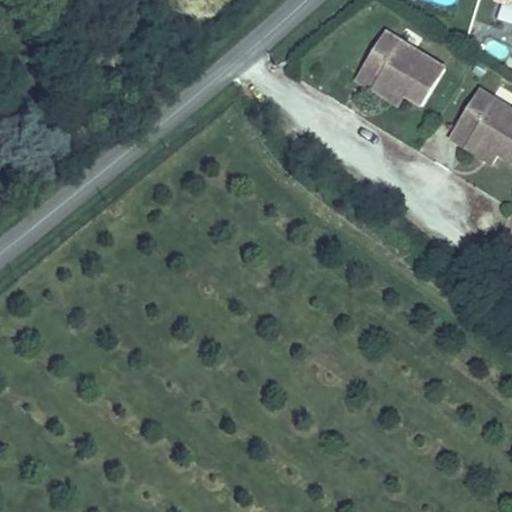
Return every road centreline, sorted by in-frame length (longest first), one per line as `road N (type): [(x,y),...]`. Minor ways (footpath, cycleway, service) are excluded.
road 1 (tertiary): [(0,253),(240,63)]
road 2 (residential): [(481,217),(240,63)]
